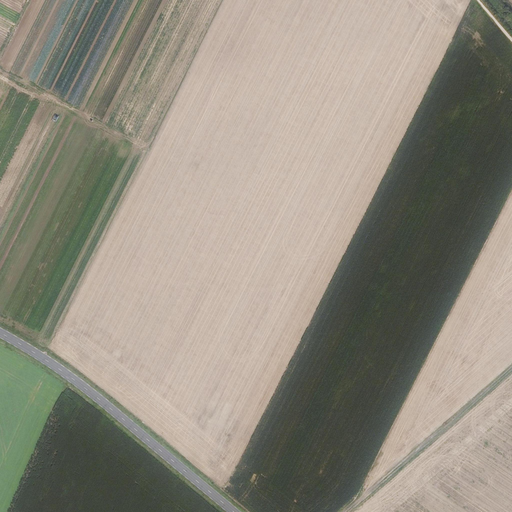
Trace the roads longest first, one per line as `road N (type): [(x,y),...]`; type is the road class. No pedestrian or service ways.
road 1 (primary): [(0,331),(75,378),(236,511)]
road 2 (track): [(342,511),(511,367)]
